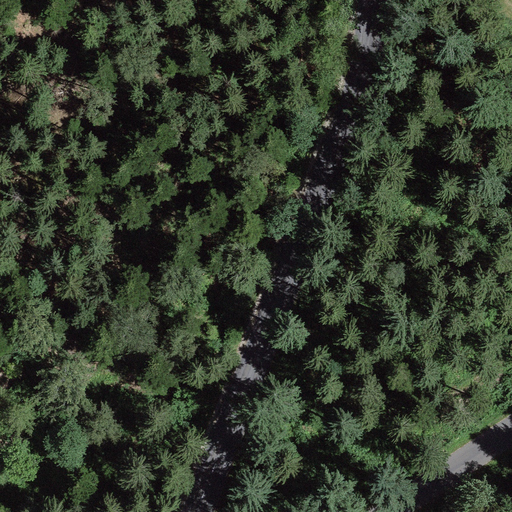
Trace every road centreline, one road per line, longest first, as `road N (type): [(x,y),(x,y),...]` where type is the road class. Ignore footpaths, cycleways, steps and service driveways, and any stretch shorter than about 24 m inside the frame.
road 1 (unclassified): [(199,511),(369,49),(375,0)]
road 2 (unclassified): [(389,511),(511,433)]
